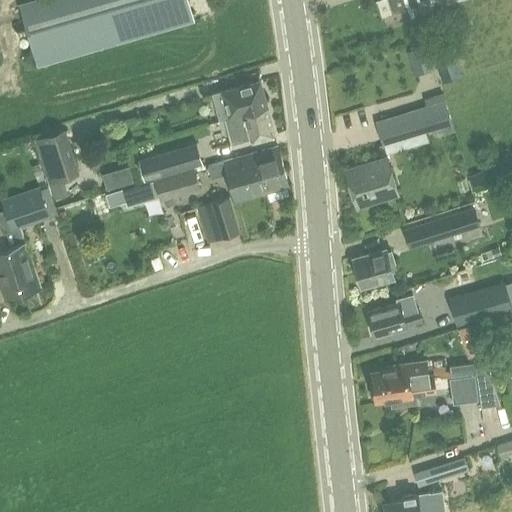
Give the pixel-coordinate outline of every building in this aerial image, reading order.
[(187,0),(31,0),(19,3),(37,63),(193,18),(187,0)] [(387,0),(377,0),(374,1),(380,18),(393,13),(387,0)] [(391,0),(396,13),(408,9),(404,0),(391,0)] [(411,18),(423,13),(418,0),(404,0),(408,9),(411,18)] [(418,0),(423,13),(458,0),(418,0)] [(431,68),(422,44),(406,50),(416,74),(431,68)] [(253,108),(266,104),(260,80),(222,90),(213,93),(220,118),(229,115),(235,114),(243,112),(242,111),(245,110),(253,108)] [(375,121),(382,145),(453,124),(445,99),(443,92),(424,98),(427,105),(375,121)] [(231,142),(250,137),(251,141),(275,135),(266,104),(253,108),(245,110),(242,111),(243,112),(235,114),(238,127),(228,130),(231,142)] [(66,128),(34,137),(48,182),(79,172),(66,128)] [(193,165),(187,144),(138,159),(144,180),(193,165)] [(254,177),(258,193),(267,191),(289,185),(278,145),(247,153),(249,162),(254,177)] [(234,200),(258,193),(254,177),(249,162),(247,153),(233,157),(223,160),(208,164),(212,177),(227,172),(234,200)] [(345,169),(358,207),(398,194),(385,156),(345,169)] [(511,157),(497,164),(505,179),(511,176),(511,157)] [(41,164),(33,167),(34,172),(38,183),(46,180),(42,169),(41,164)] [(130,167),(113,172),(117,187),(135,182),(130,167)] [(177,172),(183,193),(200,188),(194,167),(177,172)] [(177,172),(155,178),(161,199),(183,193),(177,172)] [(154,178),(139,182),(144,199),(158,194),(154,178)] [(44,193),(41,194),(40,190),(39,187),(1,199),(3,206),(4,209),(0,210),(0,216),(5,231),(9,245),(24,290),(40,285),(28,247),(21,226),(30,223),(52,216),(44,193)] [(124,213),(137,210),(133,190),(120,193),(124,213)] [(229,195),(209,201),(220,236),(240,229),(229,195)] [(65,208),(72,232),(95,225),(88,201),(65,208)] [(426,223),(431,239),(479,224),(474,208),(426,223)] [(0,280),(5,296),(24,290),(9,245),(5,231),(0,216),(0,280)] [(385,249),(385,247),(354,256),(362,287),(394,279),(391,268),(395,266),(390,248),(385,249)] [(511,293),(509,283),(493,288),(500,310),(511,306),(511,293)] [(500,310),(493,288),(470,295),(477,319),(500,311),(500,310)] [(423,320),(419,307),(418,307),(413,291),(398,296),(399,302),(369,310),(376,333),(406,325),(423,320)] [(511,310),(493,317),(498,332),(511,327),(511,310)] [(462,341),(479,335),(475,322),(458,327),(462,341)] [(376,399),(391,397),(389,380),(408,378),(408,377),(417,376),(417,377),(418,381),(422,380),(422,376),(427,375),(427,373),(425,361),(386,365),(386,369),(373,371),(376,399)] [(452,377),(474,374),(476,373),(481,406),(500,404),(483,361),(450,366),(452,377)] [(389,380),(391,397),(392,405),(417,402),(416,393),(435,391),(433,374),(433,372),(427,373),(427,375),(422,376),(422,380),(418,381),(417,377),(417,376),(408,377),(408,378),(389,380)] [(478,400),(474,374),(452,377),(449,377),(453,404),(478,400)] [(511,438),(495,444),(500,458),(511,454),(511,438)] [(433,466),(438,480),(468,470),(464,456),(433,466)] [(419,511),(417,492),(417,491),(402,493),(403,499),(386,501),(387,511),(419,511)]
